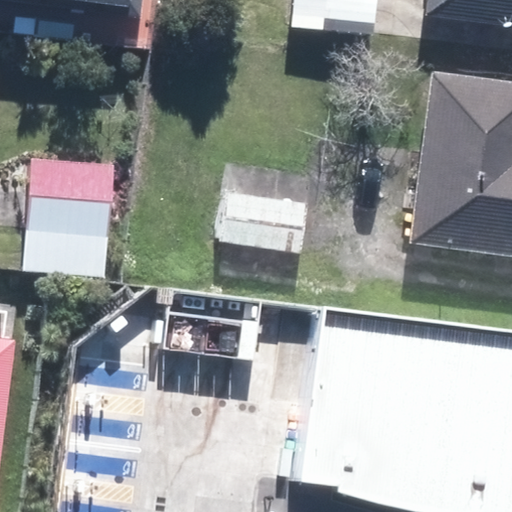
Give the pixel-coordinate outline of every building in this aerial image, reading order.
[(8,0),(13,0),(138,17),(140,0),(0,0),(0,16),(6,17),(8,0)] [(511,0),(414,0),(412,21),(511,34),(511,0)] [(511,88),(418,75),(393,251),(511,267),(511,88)] [(26,156),(18,267),(106,274),(116,165),(26,156)] [(304,211),(214,199),(207,248),(297,259),(304,211)] [(511,511),(511,333),(321,310),(295,484),(511,511)] [(0,464),(15,341),(3,340),(6,315),(0,314),(0,464)]
